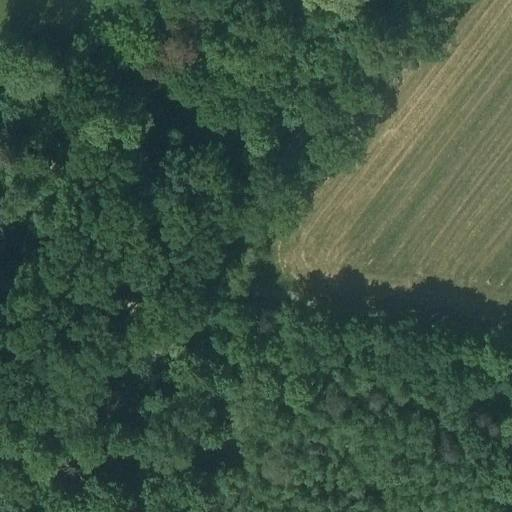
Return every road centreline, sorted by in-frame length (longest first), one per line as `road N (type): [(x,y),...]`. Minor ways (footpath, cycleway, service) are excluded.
road 1 (track): [(149,511),(201,455),(215,426),(215,387),(178,300),(511,359)]
road 2 (track): [(407,0),(178,300),(130,305),(0,283)]
